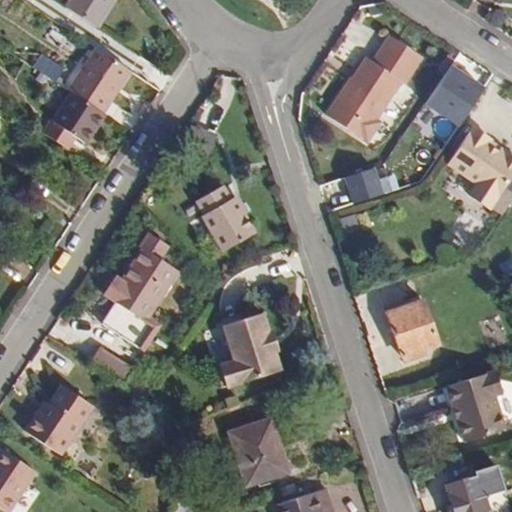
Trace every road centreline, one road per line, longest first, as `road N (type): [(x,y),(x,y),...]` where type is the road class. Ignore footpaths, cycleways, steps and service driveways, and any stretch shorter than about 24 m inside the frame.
road 1 (residential): [(401,511),(275,110)]
road 2 (residential): [(215,32),(0,379)]
